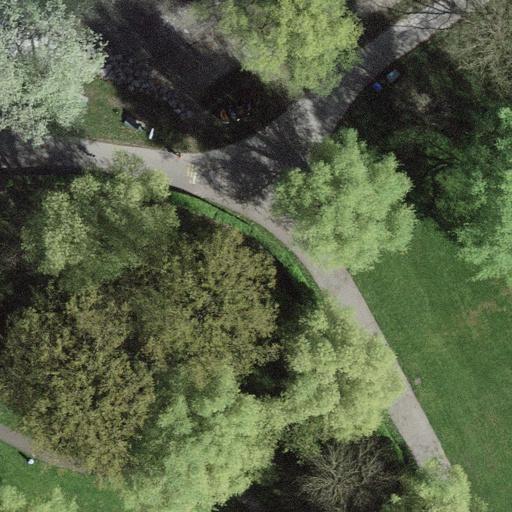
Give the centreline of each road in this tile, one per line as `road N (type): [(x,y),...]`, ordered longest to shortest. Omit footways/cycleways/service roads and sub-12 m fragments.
road 1 (track): [(452,511),(359,323),(250,162)]
road 2 (track): [(464,0),(388,42),(250,162)]
